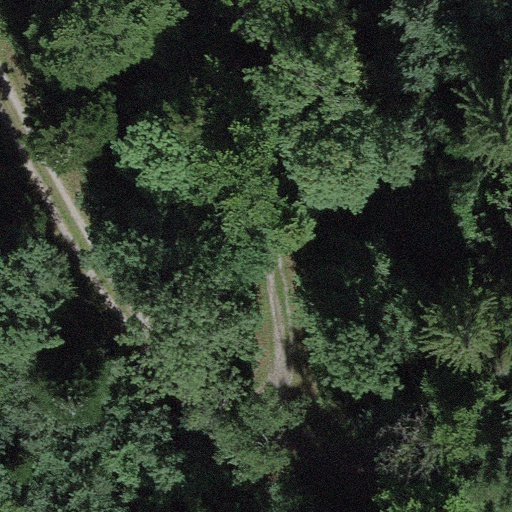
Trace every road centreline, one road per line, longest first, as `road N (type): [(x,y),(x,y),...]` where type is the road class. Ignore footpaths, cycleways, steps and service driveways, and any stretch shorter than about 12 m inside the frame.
road 1 (track): [(0,90),(112,303),(186,385),(283,434),(297,392),(289,350),(182,0)]
road 2 (track): [(283,434),(441,460),(511,455)]
